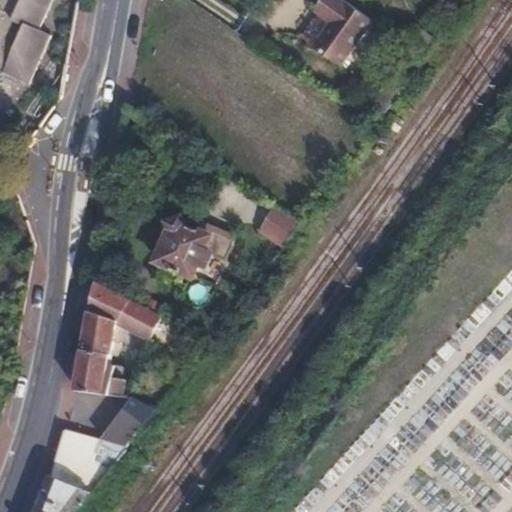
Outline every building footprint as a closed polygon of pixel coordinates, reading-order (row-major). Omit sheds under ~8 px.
[(0,0),(0,77),(3,77),(4,77),(30,89),(51,40),(39,34),(54,0),(0,0)] [(326,0),(300,42),(347,71),(377,21),(343,0),(326,0)] [(363,119),(376,127),(425,59),(413,50),(363,119)] [(303,224),(278,207),(268,221),(293,237),(303,224)] [(206,253),(212,241),(181,226),(180,223),(171,226),(173,231),(158,262),(194,280),(196,278),(214,287),(225,263),(213,256),(206,253)] [(218,244),(212,241),(206,253),(213,256),(218,244)] [(90,320),(78,387),(126,397),(130,384),(117,379),(120,369),(112,366),(120,333),(154,345),(166,320),(96,284),(90,320)] [(112,437),(129,447),(157,411),(137,402),(112,437)] [(37,511),(78,511),(92,494),(80,489),(88,461),(88,458),(59,452),(48,487),(37,511)] [(93,469),(106,477),(117,462),(103,455),(96,465),(93,469)] [(80,489),(92,494),(106,477),(93,469),(96,465),(88,461),(80,489)]
